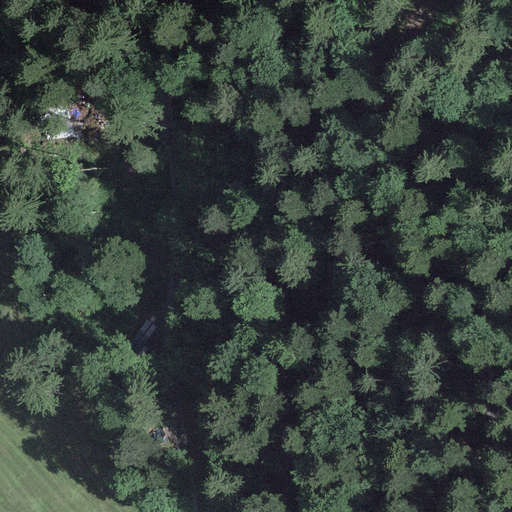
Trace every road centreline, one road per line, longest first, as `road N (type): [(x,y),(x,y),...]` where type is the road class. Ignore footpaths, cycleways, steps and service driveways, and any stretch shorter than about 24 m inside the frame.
road 1 (track): [(368,0),(386,58),(394,199),(409,244),(478,361),(505,511)]
road 2 (track): [(195,511),(175,364),(187,81),(207,0)]
